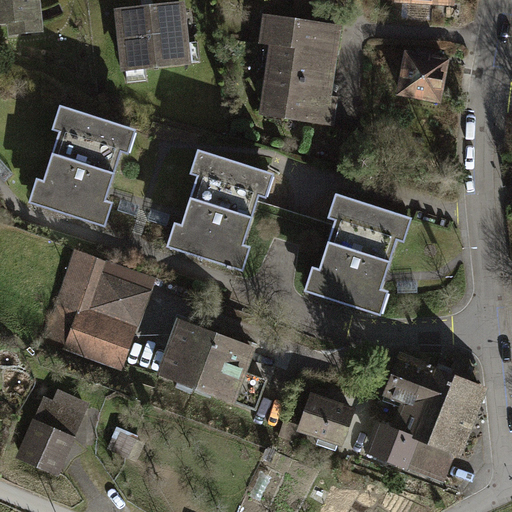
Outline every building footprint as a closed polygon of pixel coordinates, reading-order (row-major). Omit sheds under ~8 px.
[(12,35),(41,31),(38,0),(0,0),(0,24),(10,23),(12,35)] [(397,0),(397,5),(457,11),(458,0),(397,0)] [(189,4),(119,14),(125,76),(196,69),(189,4)] [(341,33),(265,21),(260,49),(271,50),(260,119),(336,130),(340,101),(331,100),(341,33)] [(407,54),(398,98),(442,108),(452,63),(407,54)] [(32,206),(94,225),(124,128),(62,108),(32,206)] [(170,249),(232,268),(263,171),(201,152),(170,249)] [(312,294),(374,313),(405,216),(344,197),(312,294)] [(73,250),(41,335),(117,364),(129,333),(111,326),(131,272),(73,250)] [(158,378),(239,405),(259,346),(178,319),(158,378)] [(373,450),(445,479),(481,387),(468,382),(449,375),(428,366),(401,356),(383,401),(397,406),(400,399),(414,405),(411,411),(403,408),(395,430),(382,425),(373,450)] [(473,368),(455,360),(449,375),(468,382),(473,368)] [(34,422),(75,440),(90,405),(58,391),(54,402),(44,398),(34,422)] [(297,428),(336,442),(348,410),(309,396),(297,428)] [(34,422),(33,422),(15,460),(59,479),(69,456),(76,440),(75,440),(34,422)] [(138,438),(117,428),(108,450),(112,452),(112,453),(129,460),(138,438)]
